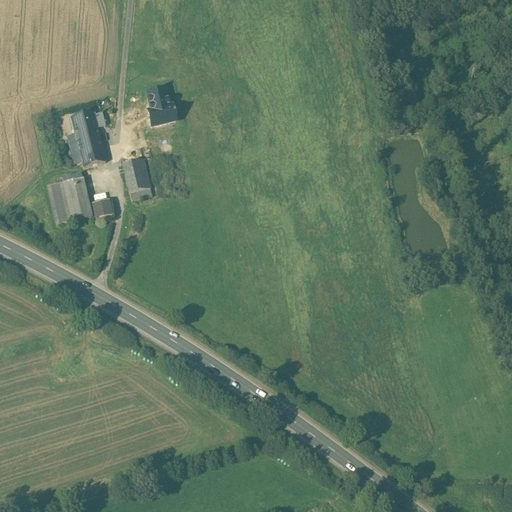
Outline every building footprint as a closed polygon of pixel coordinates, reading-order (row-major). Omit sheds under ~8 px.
[(140,102),(146,129),(175,123),(167,86),(144,91),(146,101),(140,102)] [(93,114),(70,120),(75,136),(67,138),(69,148),(77,146),(83,170),(106,164),(93,114)] [(143,162),(123,166),(131,203),(152,198),(143,162)] [(82,180),(47,188),(56,227),(91,219),(82,180)] [(108,202),(92,206),(96,221),(112,218),(108,202)]
